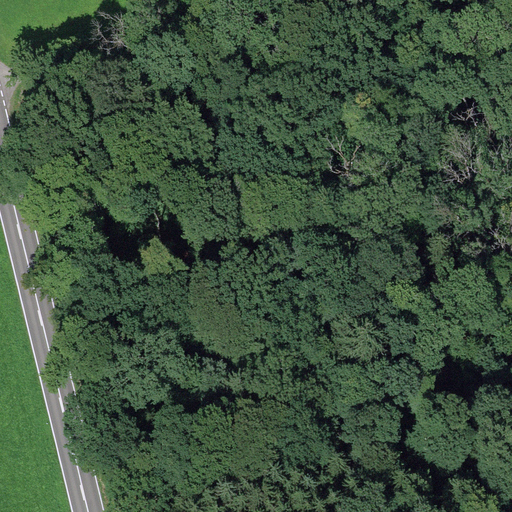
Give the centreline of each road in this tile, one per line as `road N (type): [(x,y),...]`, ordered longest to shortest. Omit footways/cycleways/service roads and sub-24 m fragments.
road 1 (secondary): [(88,511),(0,142)]
road 2 (track): [(160,51),(0,82)]
